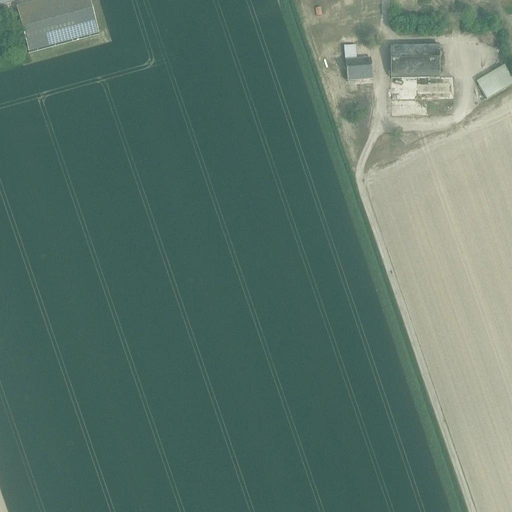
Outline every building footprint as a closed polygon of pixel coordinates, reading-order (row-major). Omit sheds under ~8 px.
[(98,35),(88,0),(46,0),(16,8),(29,54),(98,35)] [(439,46),(390,47),(390,57),(391,79),(439,78),(439,57),(439,46)] [(344,47),(344,57),(346,83),(372,81),(371,70),(371,60),(356,61),(355,47),(344,47)] [(511,81),(504,69),(478,85),(487,101),(511,85),(511,81)] [(452,87),(391,87),(391,111),(428,111),(428,123),(452,123),(452,87)] [(381,159),(384,162),(394,154),(391,150),(381,159)]
